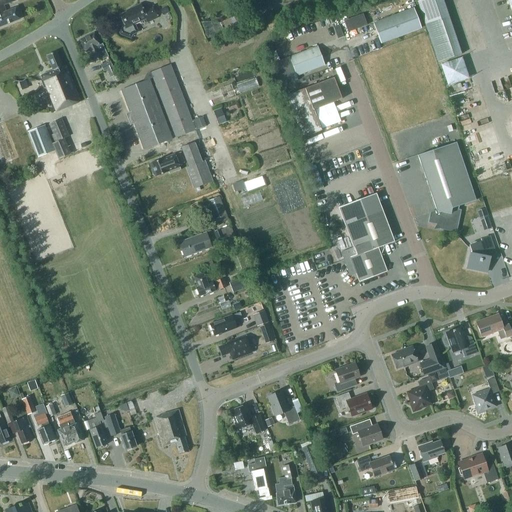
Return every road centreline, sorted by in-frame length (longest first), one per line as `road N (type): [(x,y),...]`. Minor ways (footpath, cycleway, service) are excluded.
road 1 (residential): [(206,397),(60,19)]
road 2 (residential): [(511,427),(483,433),(445,419),(403,429),(360,339)]
road 3 (tertiary): [(0,471),(192,496)]
road 4 (unclassified): [(360,339),(364,312),(395,299),(511,289)]
road 5 (unclassified): [(206,397),(360,339)]
